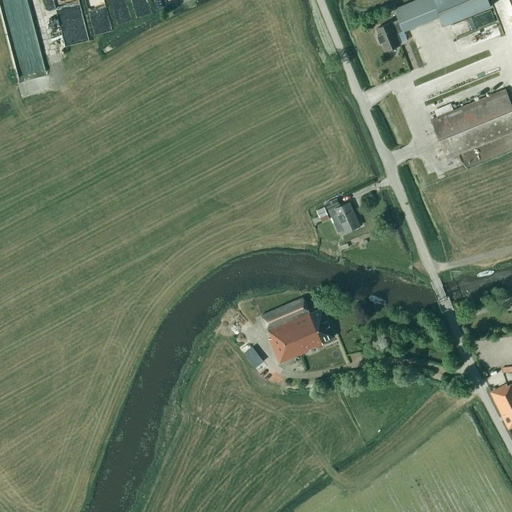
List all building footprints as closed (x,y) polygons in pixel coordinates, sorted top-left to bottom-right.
[(29,0),(0,0),(23,88),(35,86),(33,78),(48,74),(29,0)] [(133,0),(137,15),(150,12),(146,0),(133,0)] [(386,51),(400,45),(396,34),(403,31),(441,16),(444,25),(491,7),(488,0),(416,0),(394,9),(399,20),(392,23),(391,22),(377,28),(379,34),(377,35),(381,43),(382,42),(386,51)] [(93,25),(96,34),(113,27),(108,14),(96,19),(97,24),(93,25)] [(65,44),(90,38),(86,21),(61,27),(65,44)] [(447,159),(511,133),(511,132),(511,105),(505,89),(431,119),(447,159)] [(326,203),(329,211),(338,232),(344,229),(346,232),(360,226),(349,202),(341,206),(338,201),(337,198),(326,203)] [(324,207),(317,210),(320,218),(328,215),(324,207)] [(303,300),(262,318),(271,338),(268,339),(279,364),(322,345),(321,342),(334,336),(321,308),(309,313),(303,300)] [(263,362),(252,348),(244,354),(254,369),(263,362)] [(511,383),(508,386),(507,384),(506,384),(490,392),(509,429),(511,427),(511,383)]
